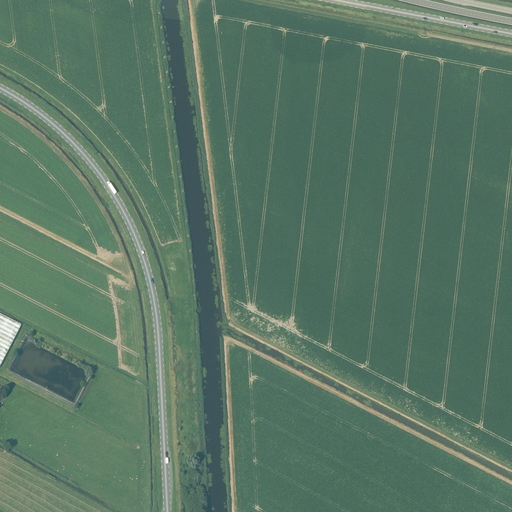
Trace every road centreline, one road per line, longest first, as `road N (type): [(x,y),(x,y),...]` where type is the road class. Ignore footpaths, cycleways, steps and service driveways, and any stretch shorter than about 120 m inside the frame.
road 1 (track): [(235,511),(227,339),(511,485)]
road 2 (primary): [(167,511),(157,325),(133,233),(75,145),(0,88)]
road 3 (primary): [(511,34),(333,0)]
road 4 (track): [(0,381),(136,452)]
